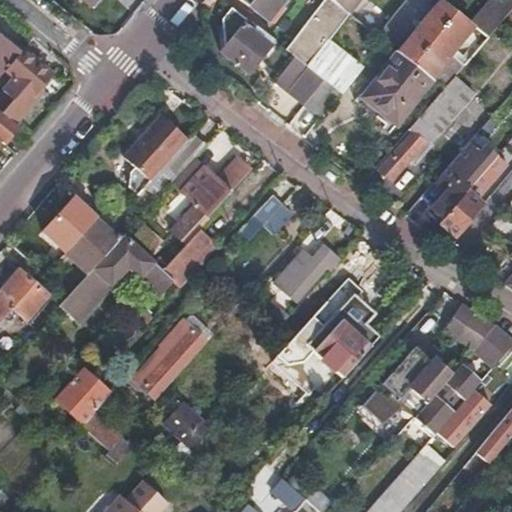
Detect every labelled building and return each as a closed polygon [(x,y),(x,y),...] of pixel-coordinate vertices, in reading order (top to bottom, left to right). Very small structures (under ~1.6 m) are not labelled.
[(237,0),(265,21),(269,16),(273,20),(283,7),(279,4),(282,0),(237,0)] [(326,43),(327,44),(348,16),(345,13),(328,0),(326,0),(286,53),(293,58),(306,68),(326,43)] [(328,0),(345,13),(354,0),(328,0)] [(438,0),(396,53),(398,54),(427,77),(431,80),(442,89),(464,63),(449,51),(465,30),(470,24),(440,0),(438,0)] [(273,43),(223,4),(214,15),(224,24),(228,18),(242,29),(222,55),(247,75),(273,43)] [(465,30),(481,43),(487,37),(470,24),(465,30)] [(0,33),(0,78),(10,67),(22,51),(0,33)] [(322,81),(302,107),(318,119),(358,70),(327,44),(326,43),(306,68),(309,71),(322,81)] [(23,78),(39,91),(52,76),(34,61),(40,54),(29,44),(22,51),(10,67),(23,78)] [(395,123),(431,80),(427,77),(398,54),(362,98),(381,112),(376,119),(381,124),(377,132),(384,137),(395,123)] [(286,93),(302,107),(322,81),(309,71),(306,68),(293,58),(273,83),(286,93)] [(35,96),(39,91),(23,78),(10,67),(0,78),(0,113),(14,126),(37,98),(35,96)] [(431,102),(406,131),(409,133),(377,171),(390,183),(433,132),(427,126),(441,110),(431,102)] [(4,147),(19,129),(14,126),(0,113),(0,143),(0,144),(4,147)] [(149,182),(187,140),(160,116),(123,158),(149,182)] [(190,160),(204,145),(192,134),(187,140),(149,182),(145,186),(151,192),(157,197),(168,184),(190,160)] [(429,210),(441,220),(489,164),(467,145),(439,177),(449,186),(443,193),(429,210)] [(441,220),(437,224),(454,238),(481,206),(474,200),(504,163),(496,157),(489,164),(441,220)] [(215,182),(202,170),(180,194),(193,206),(168,233),(180,244),(247,171),(235,160),(215,182)] [(202,170),(190,160),(168,184),(180,194),(202,170)] [(439,177),(432,184),(443,193),(449,186),(439,177)] [(175,195),(165,211),(178,220),(188,204),(175,195)] [(263,225),(281,205),(270,196),(252,217),(263,225)] [(511,201),(498,218),(511,223),(511,201)] [(292,216),(281,205),(263,225),(275,235),(292,216)] [(63,253),(64,252),(80,234),(54,210),(37,229),(63,253)] [(64,252),(87,273),(107,251),(118,238),(108,229),(96,217),(80,234),(64,252)] [(158,243),(141,229),(132,238),(150,254),(158,243)] [(171,282),(178,288),(211,252),(193,237),(163,270),(161,273),(123,239),(110,254),(107,251),(87,273),(69,294),(57,308),(76,324),(127,269),(158,297),(171,282)] [(330,271),(340,260),(334,254),(323,245),(311,259),(302,251),(274,282),(283,290),(294,299),(324,266),(330,271)] [(19,272),(0,293),(0,325),(3,329),(9,322),(5,318),(14,309),(27,320),(48,297),(19,272)] [(121,309),(124,311),(142,328),(152,317),(137,304),(134,308),(128,302),(121,309)] [(328,361),(343,374),(370,344),(340,317),(322,302),(295,331),(306,341),(314,347),(328,361)] [(473,312),(459,303),(442,331),(454,340),(473,312)] [(473,312),(454,340),(469,352),(492,325),(476,314),(473,312)] [(492,325),(469,352),(478,359),(501,334),(498,331),(492,325)] [(162,346),(163,347),(171,354),(185,339),(176,331),(162,346)] [(171,354),(163,347),(147,365),(154,372),(141,387),(152,397),(202,341),(192,332),(185,339),(171,354)] [(501,334),(478,359),(490,369),(511,343),(507,339),(501,334)] [(408,389),(425,403),(451,373),(432,358),(430,362),(412,347),(380,383),(399,399),(408,389)] [(422,428),(432,435),(438,429),(443,422),(473,388),(478,383),(458,365),(451,373),(425,403),(412,418),(422,428)] [(80,425),(91,414),(108,395),(81,371),(54,401),(80,425)] [(380,428),(398,406),(376,388),(358,409),(380,428)] [(473,388),(443,422),(448,426),(454,419),(465,428),(488,401),(473,388)] [(181,440),(199,420),(180,405),(163,424),(181,440)] [(511,406),(472,454),(486,465),(500,448),(493,443),(511,422),(511,406)] [(108,450),(119,438),(105,426),(91,414),(80,425),(108,450)] [(380,440),(387,446),(406,425),(398,418),(380,440)] [(191,449),(208,430),(199,420),(181,440),(191,449)] [(432,435),(426,442),(444,458),(456,445),(447,437),(438,429),(432,435)] [(103,456),(113,465),(129,448),(119,438),(108,450),(103,456)] [(426,442),(364,511),(397,511),(444,458),(426,442)] [(163,511),(169,506),(164,501),(180,482),(170,473),(153,458),(146,466),(136,477),(133,473),(98,511),(163,511)] [(320,511),(321,511),(331,501),(315,488),(305,499),(320,511)]
